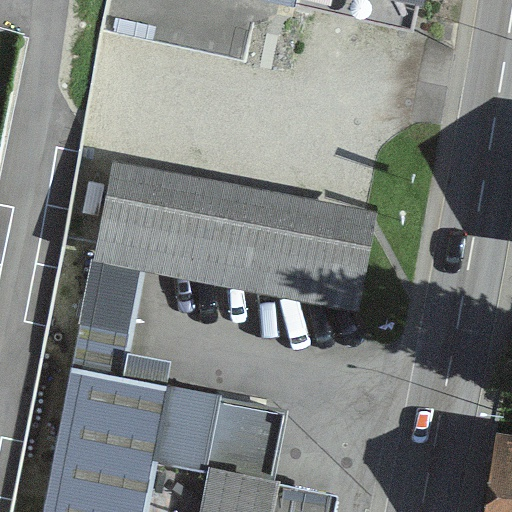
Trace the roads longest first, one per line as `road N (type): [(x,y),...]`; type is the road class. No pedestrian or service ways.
road 1 (primary): [(511,13),(421,511)]
road 2 (residential): [(57,0),(33,103),(41,142),(0,353)]
